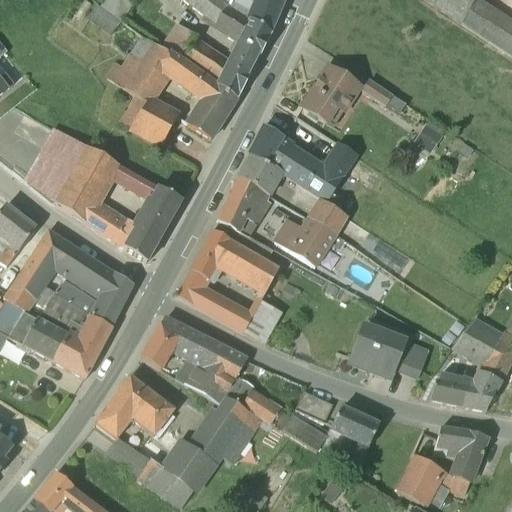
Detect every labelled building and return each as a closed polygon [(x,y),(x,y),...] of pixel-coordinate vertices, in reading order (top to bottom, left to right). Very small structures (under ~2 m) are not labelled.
[(121,14),(102,0),(96,0),(89,11),(112,27),(121,14)] [(102,0),(121,14),(130,0),(102,0)] [(194,0),(211,13),(219,3),(220,0),(194,0)] [(229,0),(230,1),(250,14),(255,0),(229,0)] [(255,0),(250,14),(250,15),(272,29),(284,0),(255,0)] [(431,0),(463,21),(463,20),(473,0),(431,0)] [(511,20),(480,0),(473,0),(463,20),(511,51),(511,20)] [(250,14),(230,1),(225,7),(219,3),(211,13),(218,18),(232,27),(230,31),(241,38),(229,62),(249,73),(272,29),(250,15),(250,14)] [(181,19),(164,44),(178,53),(179,51),(183,54),(184,53),(196,36),(199,32),(181,19)] [(146,32),(124,63),(117,57),(107,70),(138,92),(148,99),(152,94),(169,68),(178,53),(164,44),(146,32)] [(0,34),(0,52),(9,45),(0,34)] [(224,56),(196,36),(184,53),(212,73),(223,58),(224,56)] [(183,54),(179,51),(178,53),(169,68),(186,80),(196,63),(183,54)] [(229,62),(223,58),(212,73),(211,75),(219,81),(238,94),(249,73),(229,62)] [(211,75),(196,63),(186,80),(201,91),(189,119),(211,134),(238,94),(219,81),(211,75)] [(361,83),(330,63),(304,102),(328,118),(339,103),(345,107),(361,83)] [(15,79),(7,68),(0,73),(8,84),(15,79)] [(393,91),(371,76),(363,88),(385,103),(393,91)] [(138,92),(129,106),(139,111),(148,99),(138,92)] [(181,110),(152,94),(148,99),(139,111),(131,124),(162,141),(181,110)] [(313,122),(277,98),(271,110),(288,122),(306,133),(313,122)] [(303,148),(288,138),(289,137),(283,133),(281,133),(288,122),(271,110),(271,111),(250,149),(276,165),(276,163),(284,169),(300,179),(313,159),(304,154),(304,152),(301,151),(303,148)] [(56,199),(89,143),(54,123),(26,174),(40,188),(56,199)] [(439,136),(426,127),(419,137),(432,146),(439,136)] [(334,137),(318,162),(325,167),(312,187),(327,197),(332,189),(340,179),(345,182),(351,186),(368,160),(334,137)] [(456,147),(440,137),(428,156),(444,166),(456,147)] [(119,160),(89,143),(56,199),(86,219),(96,201),(112,172),(119,160)] [(276,165),(250,149),(250,151),(251,152),(239,174),(270,193),(284,169),(276,163),(276,165)] [(313,159),(300,179),(312,187),(325,167),(318,162),(317,162),(313,159)] [(159,183),(119,160),(112,172),(152,195),(159,183)] [(270,193),(239,174),(237,178),(264,195),(267,197),(270,193)] [(264,195),(237,178),(218,217),(250,235),(257,221),(251,217),(261,200),(264,195)] [(340,179),(332,189),(337,193),(345,182),(340,179)] [(183,197),(159,183),(152,195),(145,208),(169,220),(183,197)] [(348,214),(324,198),(312,216),(337,231),(341,226),(342,225),(348,214)] [(145,208),(134,226),(96,201),(86,219),(147,259),(169,220),(145,208)] [(36,225),(7,202),(0,210),(0,229),(20,245),(36,225)] [(371,229),(348,214),(342,225),(350,230),(351,230),(364,238),(371,229)] [(312,216),(297,240),(291,249),(315,264),(337,231),(312,216)] [(18,248),(8,262),(0,274),(0,285),(8,291),(15,281),(47,234),(45,232),(36,225),(20,245),(18,248)] [(70,239),(50,226),(45,232),(47,234),(15,281),(34,294),(42,281),(51,268),(54,263),(70,239)] [(244,246),(215,229),(192,267),(209,277),(215,267),(220,270),(222,266),(231,271),(244,246)] [(288,235),(282,244),(291,249),(297,240),(288,235)] [(105,263),(70,239),(54,263),(89,287),(105,263)] [(10,242),(0,255),(0,256),(8,262),(18,248),(10,242)] [(279,267),(244,246),(231,271),(257,286),(258,287),(265,290),(276,272),(279,267)] [(105,263),(89,287),(103,296),(104,295),(117,270),(105,263)] [(192,267),(184,281),(178,292),(244,329),(251,316),(202,289),(209,277),(192,267)] [(61,274),(51,268),(42,281),(56,290),(63,279),(61,274)] [(117,270),(104,295),(103,296),(98,308),(94,315),(112,325),(134,282),(117,270)] [(296,283),(276,272),(265,290),(263,295),(262,295),(251,316),(244,329),(265,341),(272,326),(283,332),(298,303),(288,298),(296,283)] [(34,294),(15,281),(8,291),(5,295),(6,296),(25,308),(26,309),(35,295),(34,294)] [(56,290),(42,281),(34,294),(35,295),(66,314),(74,302),(71,300),(56,290)] [(368,283),(361,294),(372,301),(379,291),(368,283)] [(8,291),(0,285),(0,292),(5,295),(8,291)] [(265,290),(258,287),(256,291),(263,295),(265,290)] [(6,296),(0,305),(0,333),(5,338),(7,334),(9,335),(25,308),(6,296)] [(98,308),(76,296),(73,296),(71,300),(74,302),(92,314),(94,315),(98,308)] [(26,309),(25,308),(9,335),(55,358),(69,332),(26,309)] [(92,314),(79,337),(69,332),(55,358),(86,376),(112,325),(94,315),(92,314)] [(214,340),(165,315),(141,354),(161,367),(173,346),(201,360),(214,340)] [(500,338),(486,362),(480,373),(501,382),(511,358),(511,320),(510,324),(504,332),(500,338)] [(500,338),(472,321),(455,343),(486,362),(500,338)] [(403,342),(364,327),(351,359),(375,369),(375,368),(391,374),(395,363),(403,342)] [(248,358),(214,340),(201,360),(187,383),(212,398),(220,403),(248,358)] [(403,342),(395,363),(401,366),(409,345),(403,342)] [(401,366),(400,369),(417,376),(427,350),(410,343),(409,345),(401,366)] [(474,382),(472,387),(468,389),(461,406),(486,411),(501,382),(480,373),(479,372),(474,382)] [(164,401),(129,374),(110,400),(132,417),(145,426),(164,401)] [(461,379),(439,374),(437,383),(434,382),(430,399),(461,406),(468,389),(472,387),(474,382),(462,377),(461,379)] [(292,416),(252,390),(243,404),(282,429),(292,416)] [(333,403),(305,390),(295,409),(324,423),(333,403)] [(216,414),(193,447),(200,453),(213,462),(219,453),(232,462),(250,436),(238,428),(250,411),(228,396),(222,404),(216,414)] [(212,398),(206,407),(216,414),(222,404),(220,403),(212,398)] [(132,417),(110,400),(96,420),(117,436),(132,417)] [(164,401),(145,426),(155,433),(174,408),(164,401)] [(379,424),(341,407),(330,428),(354,439),(345,455),(351,458),(361,463),(379,424)] [(327,436),(293,414),(292,416),(282,429),(317,451),(322,444),(326,437),(327,436)] [(0,427),(0,426),(0,468),(1,468),(7,460),(3,457),(13,445),(0,434),(0,427)] [(470,432),(440,427),(435,446),(447,448),(445,459),(457,461),(451,477),(468,483),(486,438),(470,432)] [(354,439),(330,428),(327,436),(326,437),(322,444),(345,455),(354,439)] [(193,447),(183,440),(169,462),(166,467),(195,488),(213,462),(200,453),(193,447)] [(162,464),(151,456),(139,474),(183,505),(195,488),(166,467),(165,467),(162,464)] [(361,463),(351,458),(348,464),(358,469),(361,463)] [(442,473),(416,458),(396,492),(423,507),(442,473)] [(73,484),(56,471),(35,496),(51,509),(59,498),(77,511),(107,511),(72,485),(73,484)] [(468,483),(451,477),(448,485),(451,486),(450,489),(464,494),(468,483)] [(336,479),(323,497),(331,504),(344,485),(336,479)] [(257,511),(268,498),(243,480),(223,507),(229,511),(257,511)] [(48,511),(51,509),(35,496),(25,509),(28,511),(48,511)]
